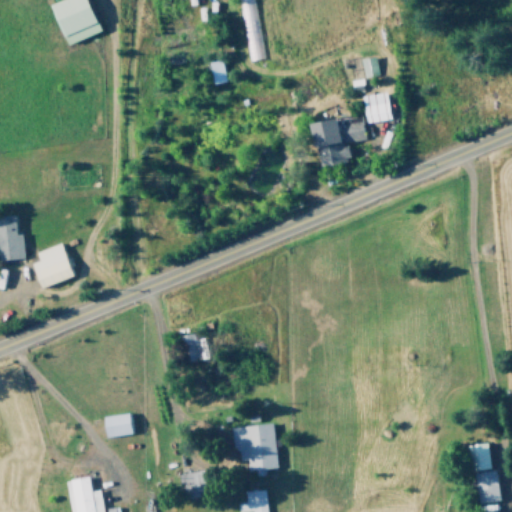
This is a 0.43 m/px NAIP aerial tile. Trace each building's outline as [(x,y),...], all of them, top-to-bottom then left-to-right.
[(65,45),(99,31),(85,0),(57,0),(48,4),(65,45)] [(359,58),(363,76),(377,73),(373,55),(359,58)] [(212,82),(224,81),(221,59),(209,61),(212,82)] [(362,94),(366,122),(389,118),(385,91),(362,94)] [(364,139),(360,114),(311,122),(317,164),(349,159),(346,142),(364,139)] [(21,233),(15,233),(14,215),(0,215),(0,254),(0,259),(22,258),(21,233)] [(71,275),(58,242),(34,251),(37,260),(30,263),(39,287),(71,275)] [(195,338),(194,332),(181,335),(187,361),(207,357),(202,336),(195,338)] [(101,417),(105,437),(130,433),(127,412),(101,417)] [(232,449),(238,448),(238,460),(246,459),(246,469),(274,468),(271,423),(230,426),(232,449)] [(489,468),(486,442),(468,445),(471,470),(489,468)] [(478,503),(499,499),(494,469),(473,472),(478,503)] [(181,495),(204,493),(203,471),(180,472),(181,495)] [(68,511),(102,511),(98,488),(89,490),(87,476),(64,480),(68,511)] [(265,511),(263,488),(243,491),(244,501),(236,502),(237,511),(251,510),(250,511),(265,511)]
